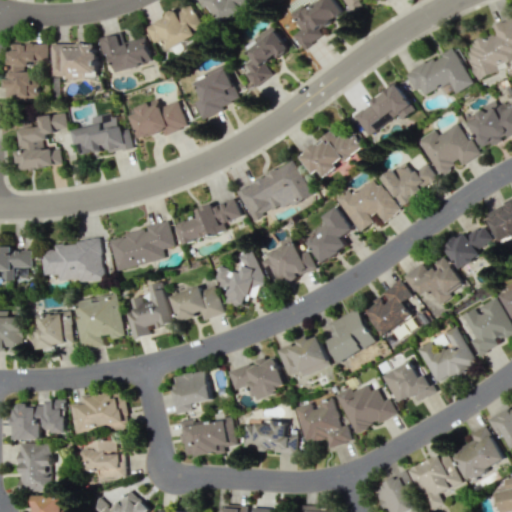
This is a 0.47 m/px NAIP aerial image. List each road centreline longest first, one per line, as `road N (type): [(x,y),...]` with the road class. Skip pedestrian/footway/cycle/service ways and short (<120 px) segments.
road 1 (residential): [(511,167),(350,281),(238,337),(129,368),(0,379)]
road 2 (residential): [(456,0),(215,161),(104,199),(0,209)]
road 3 (residential): [(511,373),(369,466),(299,482),(169,472),(145,364)]
road 4 (residential): [(0,9),(61,16),(132,0)]
